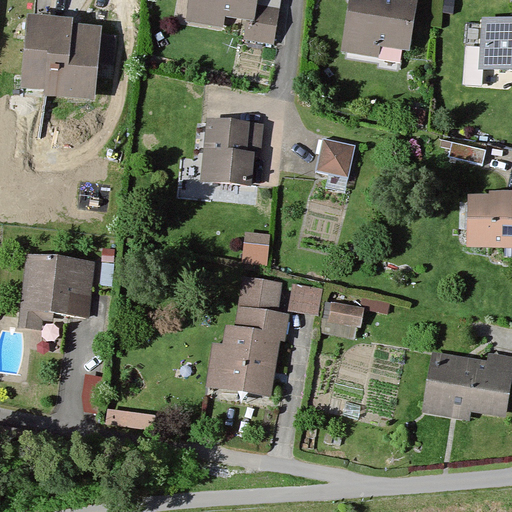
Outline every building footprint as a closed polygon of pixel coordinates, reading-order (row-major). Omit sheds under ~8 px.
[(258,0),(190,0),(188,17),(248,27),(246,39),(270,43),(275,12),(257,9),(258,0)] [(349,0),(340,57),(391,65),(393,52),(407,54),(415,0),(349,0)] [(511,73),(511,18),(483,17),(481,72),(511,73)] [(103,28),(30,19),(20,93),(93,102),(103,28)] [(262,127),(206,122),(200,185),(243,189),(244,169),(258,170),(262,127)] [(356,147),(323,140),(316,172),(349,179),(356,147)] [(511,193),(471,193),(470,245),(511,245),(511,193)] [(245,229),(244,260),(270,261),(271,230),(245,229)] [(90,316),(94,262),(28,256),(23,310),(90,316)] [(286,284),(241,278),(234,328),(228,328),(225,347),(214,346),(208,387),(270,395),(286,284)] [(322,289),(294,285),(289,312),(318,316),(322,289)] [(332,298),(331,320),(363,322),(364,300),(332,298)] [(511,382),(511,367),(434,356),(425,413),(472,420),(473,410),(507,415),(511,382)]
